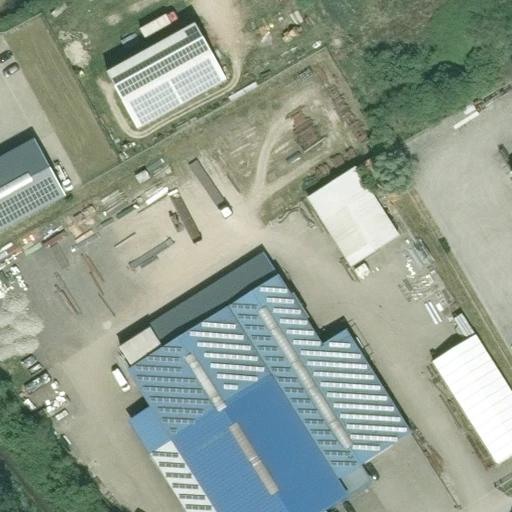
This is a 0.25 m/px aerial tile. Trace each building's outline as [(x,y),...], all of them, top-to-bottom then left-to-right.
[(195,33),(109,79),(138,132),(224,86),(195,33)] [(39,136),(0,156),(0,233),(70,196),(39,136)] [(511,161),(485,178),(511,222),(511,161)] [(349,173),(299,204),(341,272),(391,241),(349,173)] [(155,465),(184,511),(319,511),(419,450),(351,342),(324,359),(277,283),(129,375),(177,451),(155,465)] [(511,404),(470,338),(427,365),(495,473),(511,462),(511,404)]
